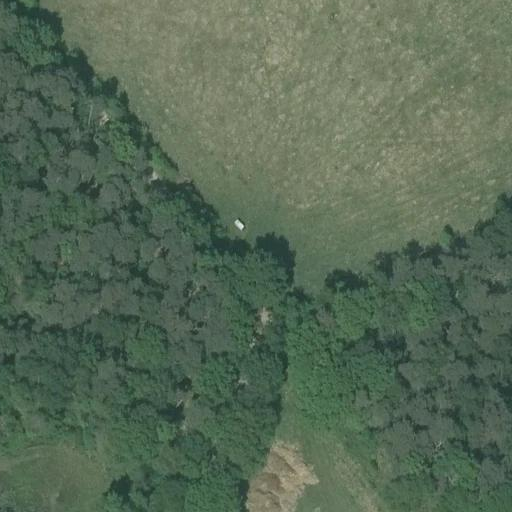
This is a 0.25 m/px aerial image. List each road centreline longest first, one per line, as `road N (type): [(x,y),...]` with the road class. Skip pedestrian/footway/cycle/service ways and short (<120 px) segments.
road 1 (track): [(0,2),(213,263),(247,337)]
road 2 (track): [(511,233),(247,337)]
road 3 (track): [(247,337),(235,406),(188,511)]
